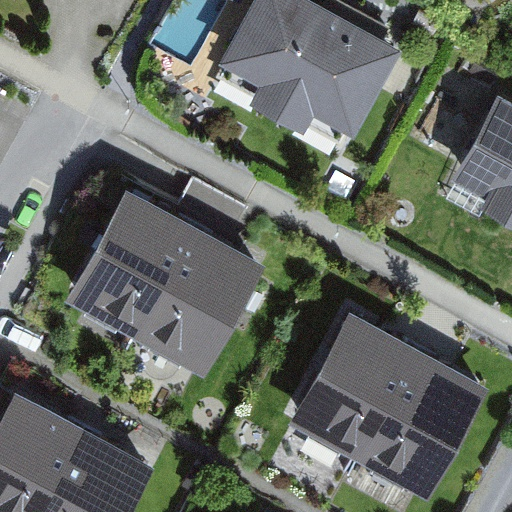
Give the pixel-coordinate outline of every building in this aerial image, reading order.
[(399,45),(315,0),(254,0),(223,59),(263,81),(254,98),(306,125),(314,110),(353,131),(399,45)] [(448,92),(429,137),(460,151),(480,106),(448,92)] [(511,104),(499,98),(452,180),(511,213),(511,104)] [(270,264),(134,187),(74,292),(209,369),(270,264)] [(489,383),(350,310),(291,419),(433,493),(489,383)] [(128,511),(154,466),(18,391),(0,423),(0,511),(128,511)]
